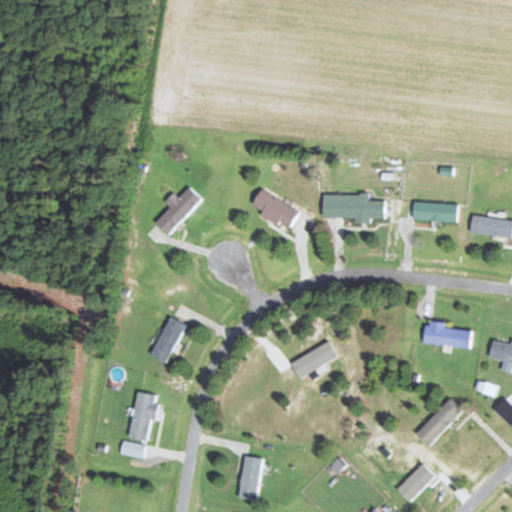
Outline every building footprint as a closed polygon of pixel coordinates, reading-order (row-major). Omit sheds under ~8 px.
[(180,198),(176,194),(167,202),(172,207),(158,222),(170,234),(205,200),(191,187),(180,198)] [(254,205),(292,231),(303,213),(266,189),(254,205)] [(389,219),(389,201),(371,201),(371,194),(327,194),(326,219),(389,219)] [(461,203),(417,202),(416,221),(461,222),(461,203)] [(473,233),(511,237),(511,219),(475,216),(473,233)] [(170,363),(188,324),(171,316),(154,355),(170,363)] [(426,344),(472,347),(474,329),(427,325),(426,344)] [(511,343),(495,340),(491,357),(511,361),(511,343)] [(161,395),(140,392),(134,437),(151,440),(154,419),(157,419),(161,395)] [(124,453),(138,456),(140,445),(127,442),(124,453)] [(241,498),(259,500),(266,458),(248,455),(241,498)]
